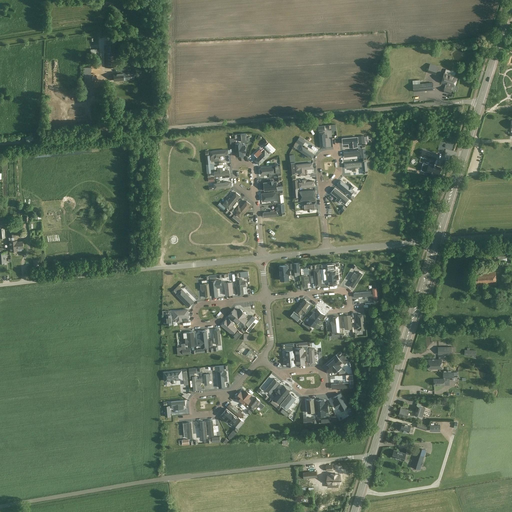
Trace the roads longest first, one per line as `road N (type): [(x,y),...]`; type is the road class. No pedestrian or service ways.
road 1 (unclassified): [(0,143),(478,101)]
road 2 (unclassified): [(0,506),(371,456)]
road 3 (unclassified): [(0,285),(260,258)]
road 4 (secondary): [(371,456),(434,241)]
road 5 (secondary): [(434,241),(478,101)]
